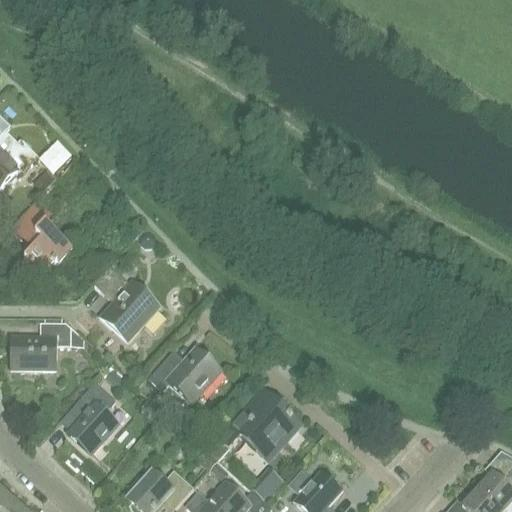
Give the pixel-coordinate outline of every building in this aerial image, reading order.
[(18,150),(5,137),(10,132),(0,120),(0,192),(18,175),(22,179),(39,162),(22,145),(18,150)] [(71,172),(82,186),(96,175),(85,161),(71,172)] [(57,184),(47,174),(33,188),(42,198),(57,184)] [(57,269),(73,253),(46,229),(53,222),(36,206),(15,229),(25,238),(21,242),(33,254),(25,263),(43,279),(53,268),(55,270),(56,269),(57,269)] [(110,271),(94,289),(115,308),(103,321),(129,344),(157,312),(110,271)] [(83,344),(71,333),(66,328),(41,328),(41,341),(11,341),(11,376),(57,376),(57,351),(83,351),(83,344)] [(179,371),(169,361),(149,383),(163,395),(169,388),(192,409),(222,375),(196,352),(179,371)] [(116,405),(95,387),(75,410),(85,419),(68,437),(91,457),(118,428),(105,417),(116,405)] [(268,464),(300,428),(262,394),(219,442),(230,453),(241,440),(268,464)] [(219,465),(229,453),(217,443),(207,454),(219,465)] [(511,474),(502,486),(492,477),(477,494),(496,511),(506,511),(511,506),(511,474)] [(168,511),(175,511),(193,493),(173,475),(164,486),(152,475),(126,504),(132,509),(129,511),(155,511),(161,506),(168,511)] [(327,511),(342,496),(320,477),(294,506),(299,511),(327,511)] [(269,511),(251,495),(242,505),(223,489),(202,511),(269,511)] [(0,511),(11,511),(16,506),(0,491),(0,511)] [(496,511),(477,494),(461,511),(462,511),(496,511)]
